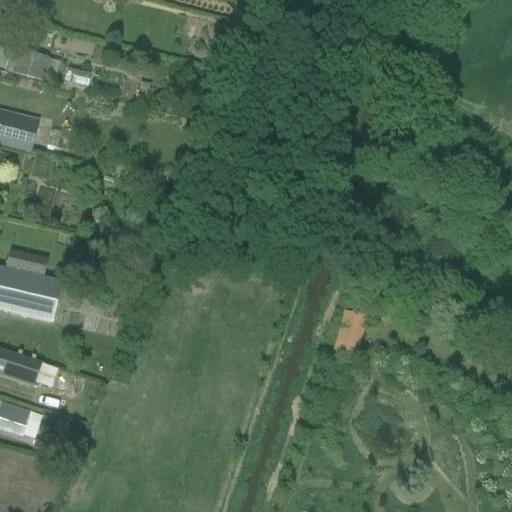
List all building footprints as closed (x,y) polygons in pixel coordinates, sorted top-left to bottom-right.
[(46,10),(35,0),(33,0),(23,10),(34,21),(35,20),(45,11),(46,10)] [(42,83),(48,60),(11,51),(5,73),(42,83)] [(49,61),(45,77),(54,80),(58,63),(49,61)] [(149,86),(140,84),(136,104),(145,106),(149,86)] [(0,147),(31,155),(38,123),(0,113),(0,147)] [(0,157),(0,174),(11,172),(8,156),(0,157)] [(78,175),(84,184),(92,178),(85,170),(78,175)] [(114,180),(103,178),(101,186),(112,188),(114,180)] [(23,273),(43,278),(47,261),(27,256),(23,273)] [(170,261),(169,260),(166,272),(167,272),(180,275),(183,264),(170,261)] [(0,312),(25,319),(34,280),(0,271),(0,312)] [(357,359),(357,358),(367,320),(343,313),(333,352),(357,359)] [(0,379),(33,390),(42,365),(0,350),(0,379)] [(9,406),(1,404),(0,407),(0,432),(22,440),(22,438),(30,414),(9,406)] [(47,446),(34,443),(32,452),(45,454),(47,446)]
